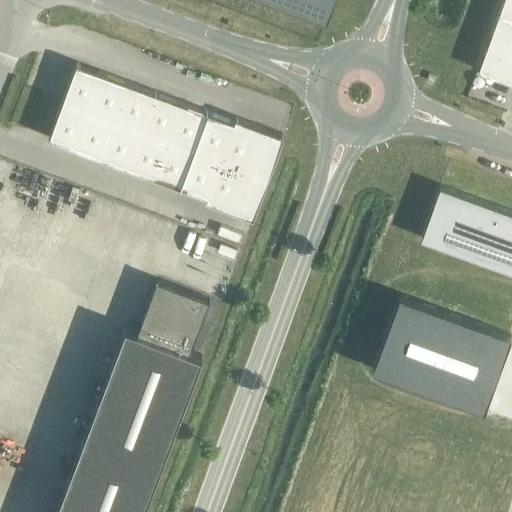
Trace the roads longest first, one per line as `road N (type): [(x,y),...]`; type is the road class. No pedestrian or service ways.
road 1 (secondary): [(205,511),(344,131)]
road 2 (residential): [(99,0),(322,80)]
road 3 (unclassified): [(396,108),(511,151)]
